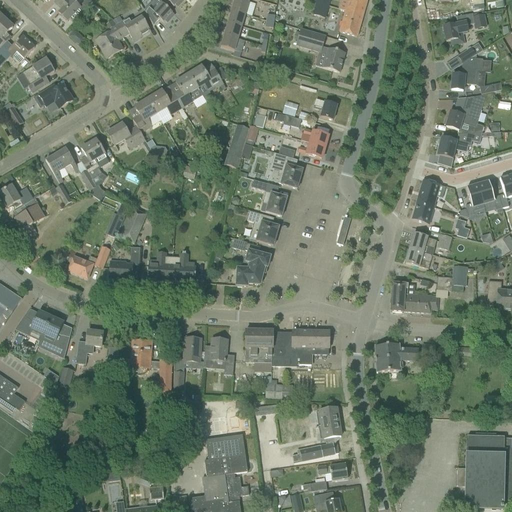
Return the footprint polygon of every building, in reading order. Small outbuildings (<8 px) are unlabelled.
[(94,3),(90,0),(88,0),(80,10),(69,0),(57,0),(55,3),(54,4),(61,11),(58,14),(67,23),(69,21),(74,25),(94,3)] [(156,0),(157,0),(161,4),(167,9),(170,5),(173,8),(177,4),(179,6),(184,0),(183,0),(156,0)] [(237,0),(234,0),(231,12),(245,16),(248,3),(237,0)] [(338,10),(362,18),(367,0),(348,0),(347,3),(341,1),(338,10)] [(316,3),(312,16),(324,19),(328,7),(316,3)] [(149,10),(145,14),(146,16),(153,28),(160,21),(163,24),(166,20),(168,22),(174,16),(167,9),(161,4),(156,9),(152,13),(150,12),(149,10)] [(356,38),(362,18),(338,10),(338,11),(345,12),(339,33),(356,38)] [(228,24),(241,28),(245,16),(231,12),(228,24)] [(453,27),(443,29),(446,43),(451,42),(452,47),(461,45),(464,45),(462,35),(467,33),(466,29),(466,27),(473,26),(473,28),(474,32),(486,29),(484,17),(473,19),(472,16),(455,19),(457,26),(453,27)] [(12,29),(2,18),(0,20),(0,50),(9,41),(4,37),(12,29)] [(116,27),(123,39),(129,35),(134,44),(140,40),(139,39),(150,33),(142,20),(131,26),(128,20),(116,27)] [(238,40),(241,28),(228,24),(224,36),(238,40)] [(123,39),(116,27),(110,31),(111,33),(95,43),(96,42),(100,48),(99,49),(106,61),(119,53),(119,52),(119,53),(114,44),(123,39)] [(301,30),(296,48),(319,55),(326,57),(322,70),(339,74),(344,55),(328,50),(323,49),(326,38),(301,30)] [(70,32),(68,31),(65,34),(68,37),(69,36),(77,44),(81,46),(84,42),(83,39),(78,34),(73,32),(73,33),(71,31),(70,32)] [(234,52),(238,40),(224,36),(220,48),(234,52)] [(15,45),(6,55),(12,60),(13,58),(20,65),(24,60),(27,57),(34,49),(27,42),(28,41),(24,37),(23,39),(22,38),(15,45)] [(471,49),(457,58),(462,66),(470,60),(476,57),(471,49)] [(275,50),(272,60),(278,62),(281,51),(275,50)] [(49,85),(45,79),(54,73),(46,60),(38,65),(32,69),(22,74),(30,87),(28,89),(31,95),(37,92),(41,90),(49,85)] [(452,76),(451,91),(463,93),(463,86),(475,87),(476,73),(480,73),(481,62),(481,61),(470,60),(462,66),(461,77),(452,76)] [(189,76),(197,90),(204,86),(209,94),(218,88),(222,85),(214,72),(215,74),(207,78),(201,68),(189,76)] [(180,92),(174,96),(182,110),(193,103),(192,102),(193,101),(195,103),(202,98),(197,90),(189,76),(175,84),(180,92)] [(493,86),(479,90),(481,97),(494,94),(501,92),(499,85),(493,86)] [(54,86),(33,99),(40,111),(54,102),(54,103),(59,110),(72,102),(63,87),(57,91),(54,86)] [(161,92),(148,100),(157,115),(166,109),(170,116),(182,110),(174,96),(166,101),(161,92)] [(445,120),(443,127),(446,127),(445,128),(459,132),(458,135),(459,135),(468,135),(482,135),(483,128),(477,126),(480,116),(482,108),(484,102),(486,96),(473,99),(467,119),(463,118),(463,117),(459,116),(450,113),(447,121),(445,120)] [(132,121),(136,128),(140,135),(151,128),(147,121),(157,115),(148,100),(134,109),(141,119),(134,123),(133,121),(132,121)] [(316,101),(314,106),(313,111),(321,113),(320,119),(323,119),(332,122),(332,121),(336,108),(337,107),(316,101)] [(286,103),(282,115),(290,117),(294,118),(297,107),(286,103)] [(10,105),(3,109),(6,114),(13,110),(10,105)] [(16,130),(21,126),(24,125),(14,109),(13,110),(6,114),(16,130)] [(300,114),(298,120),(301,121),(307,123),(309,117),(300,114)] [(290,117),(282,115),(282,116),(278,116),(278,117),(276,122),(283,124),(283,126),(298,130),(301,121),(298,120),(290,117)] [(257,117),(254,128),(262,130),(265,119),(258,117),(257,117)] [(140,135),(136,128),(127,134),(122,126),(107,135),(115,148),(125,141),(131,151),(145,142),(140,135)] [(242,154),(244,146),(250,131),(237,127),(230,150),(242,154)] [(250,131),(244,146),(252,149),(254,144),(255,144),(258,130),(257,130),(250,128),(250,131)] [(310,145),(325,149),(328,138),(305,131),(303,137),(312,139),(310,145)] [(459,135),(458,135),(457,143),(441,140),(437,157),(454,161),(456,151),(466,153),(467,147),(471,148),(472,143),(479,145),(482,135),(468,135),(459,135)] [(435,138),(430,154),(435,156),(441,139),(435,138)] [(86,159),(80,162),(86,173),(96,189),(99,188),(101,186),(107,179),(101,175),(97,168),(100,167),(102,168),(107,165),(108,162),(104,156),(101,150),(95,141),(81,150),(86,159)] [(321,161),(325,149),(310,145),(309,151),(300,148),(298,154),(321,161)] [(166,158),(166,153),(167,153),(165,149),(154,148),(149,151),(154,157),(166,158)] [(65,150),(55,156),(64,171),(70,167),(75,175),(79,173),(71,159),(65,150)] [(242,155),(242,154),(230,150),(225,167),(237,170),(242,155)] [(296,191),(302,172),(291,168),(293,161),(274,155),(273,158),(269,170),(278,173),(278,175),(280,176),(278,185),(280,185),(280,186),(296,191)] [(58,175),(64,171),(55,156),(45,162),(50,171),(59,185),(63,183),(58,175)] [(192,183),(195,174),(185,171),(182,179),(192,183)] [(96,189),(86,173),(79,177),(89,193),(96,189)] [(503,196),(498,198),(502,210),(508,209),(506,200),(511,198),(511,183),(510,177),(506,179),(505,177),(500,179),(500,180),(499,180),(503,196)] [(266,185),(253,182),(251,190),(264,193),(266,185)] [(423,182),(417,202),(434,207),(434,206),(436,199),(441,200),(445,189),(439,188),(439,187),(423,182)] [(487,184),(477,187),(483,207),(483,206),(493,203),(493,204),(494,203),(496,211),(496,212),(502,210),(498,198),(493,199),(488,183),(487,183),(487,184)] [(11,187),(0,194),(0,198),(7,209),(15,204),(19,202),(20,202),(23,207),(33,201),(26,190),(16,196),(11,187)] [(470,206),(465,207),(466,211),(468,218),(474,217),(473,214),(484,210),(483,206),(483,207),(477,187),(466,190),(465,190),(470,206)] [(64,208),(71,203),(61,188),(54,192),(56,195),(64,208)] [(102,193),(99,188),(96,189),(89,193),(89,194),(93,198),(102,193)] [(102,192),(102,193),(93,198),(100,203),(105,194),(102,192)] [(285,206),(286,199),(265,194),(262,205),(267,207),(265,214),(281,219),(284,209),(283,209),(284,205),(285,206)] [(32,202),(22,208),(23,208),(23,207),(27,213),(22,216),(14,221),(14,222),(16,221),(22,231),(20,232),(21,233),(21,232),(26,241),(36,235),(31,227),(42,220),(36,210),(38,208),(34,201),(32,202)] [(158,208),(157,214),(161,215),(161,216),(173,219),(176,204),(164,202),(162,209),(158,208)] [(416,207),(411,222),(428,227),(434,207),(417,202),(415,206),(416,207)] [(213,218),(216,211),(210,208),(207,215),(213,218)] [(131,209),(118,239),(134,246),(147,216),(131,209)] [(460,213),(458,217),(468,220),(468,218),(466,211),(460,213)] [(273,248),(278,229),(268,226),(270,219),(260,216),(249,213),(246,222),(254,225),(252,230),(259,232),(256,243),(263,245),(273,248)] [(116,217),(110,230),(119,233),(124,220),(116,217)] [(457,221),(454,230),(458,232),(456,238),(466,241),(469,232),(463,230),(465,224),(457,221)] [(69,241),(49,224),(41,233),(48,239),(35,255),(41,260),(42,259),(49,266),(64,248),(63,248),(69,241)] [(409,250),(422,254),(431,257),(433,250),(434,246),(435,242),(423,238),(413,236),(409,250)] [(452,240),(440,237),(437,250),(448,253),(449,250),(452,240)] [(490,237),(481,240),(482,244),(489,246),(492,244),(490,237)] [(231,250),(244,253),(247,244),(234,241),(231,250)] [(118,244),(112,248),(115,253),(121,249),(118,244)] [(73,259),(68,274),(87,281),(93,267),(102,271),(109,252),(102,249),(97,261),(90,258),(87,264),(73,259)] [(422,254),(409,250),(405,265),(415,268),(427,271),(431,257),(422,254)] [(130,251),(130,264),(133,264),(132,268),(138,268),(139,252),(130,251)] [(248,271),(263,275),(264,269),(267,269),(268,264),(269,265),(270,260),(270,259),(270,258),(260,256),(248,252),(246,261),(243,260),(241,270),(248,271)] [(147,271),(147,281),(195,284),(195,274),(196,269),(194,269),(194,266),(179,265),(179,260),(165,259),(165,264),(156,263),(148,263),(147,271)] [(110,262),(108,280),(131,282),(132,268),(133,264),(130,264),(110,262)] [(498,262),(491,266),(496,274),(503,270),(498,262)] [(452,268),(452,280),(466,281),(466,275),(475,276),(475,273),(472,273),(472,271),(466,271),(466,270),(452,268)] [(237,289),(240,289),(242,289),(242,288),(247,288),(247,286),(260,287),(263,275),(248,271),(241,270),(237,270),(235,288),(237,288),(237,289)] [(451,286),(451,287),(465,288),(466,281),(452,280),(451,286)] [(392,285),(390,304),(403,305),(404,297),(407,297),(407,296),(414,297),(414,296),(415,287),(407,286),(408,282),(401,281),(401,286),(392,285)] [(511,311),(511,292),(500,291),(501,284),(488,283),(486,307),(487,307),(487,302),(497,303),(496,311),(511,311)] [(8,321),(21,301),(0,286),(0,319),(2,317),(8,321)] [(403,305),(390,304),(390,313),(403,314),(430,315),(430,312),(437,312),(438,302),(438,298),(414,297),(414,296),(414,297),(407,296),(407,297),(404,297),(403,305)] [(24,318),(15,332),(28,338),(31,331),(43,336),(51,319),(38,313),(38,315),(33,325),(30,323),(31,323),(25,319),(24,318)] [(51,319),(43,336),(55,341),(49,354),(63,361),(69,339),(61,337),(61,338),(59,337),(58,336),(63,326),(64,325),(51,319)] [(272,332),(271,332),(271,333),(246,332),(245,332),(245,342),(244,365),(254,366),(254,375),(270,375),(271,368),(271,334),(272,334),(272,332)] [(78,343),(75,365),(85,367),(87,355),(92,356),(94,349),(100,350),(101,344),(102,334),(87,333),(86,342),(86,344),(78,343)] [(271,368),(287,369),(297,369),(297,367),(311,367),(311,357),(328,357),(328,350),(329,333),(292,333),(292,335),(272,334),(271,334),(271,368)] [(183,342),(182,350),(184,350),(183,364),(191,364),(200,364),(201,341),(192,340),(193,338),(185,338),(185,340),(184,340),(184,342),(183,342)] [(204,348),(203,364),(203,365),(203,370),(215,371),(216,364),(225,364),(227,343),(212,341),(211,348),(205,348),(204,348)] [(126,361),(126,369),(130,370),(132,370),(132,371),(132,372),(133,374),(134,375),(135,376),(136,377),(138,377),(139,378),(141,378),(142,377),(143,377),(144,376),(145,376),(146,374),(147,373),(147,372),(148,371),(149,371),(159,371),(160,364),(150,364),(150,363),(150,354),(151,344),(132,343),(131,353),(131,362),(126,361)] [(434,347),(422,346),(421,357),(434,358),(434,347)] [(399,347),(374,349),(376,375),(386,375),(400,374),(400,363),(417,364),(418,352),(399,351),(399,347)] [(451,349),(450,356),(476,358),(476,351),(451,349)] [(159,371),(158,394),(161,395),(169,395),(172,364),(160,363),(160,364),(159,371)] [(224,366),(223,377),(232,378),(233,367),(224,366)] [(43,377),(55,386),(60,379),(47,371),(43,377)] [(64,371),(60,388),(68,390),(72,372),(64,371)] [(182,397),(184,375),(176,374),(173,396),(182,397)] [(0,400),(7,405),(8,405),(19,412),(25,404),(18,399),(13,396),(14,395),(18,389),(7,382),(0,377),(0,400)] [(271,387),(265,387),(265,401),(291,402),(292,388),(271,387)] [(277,407),(256,410),(257,417),(278,414),(277,407)] [(321,428),(340,425),(339,421),(338,421),(336,410),(326,412),(316,414),(318,424),(320,423),(321,428)] [(36,411),(32,417),(34,418),(43,425),(47,419),(36,411)] [(34,418),(30,423),(34,426),(40,430),(43,425),(34,418)] [(340,425),(321,428),(324,440),(324,441),(325,441),(327,447),(335,445),(339,439),(341,438),(339,429),(341,428),(340,425)] [(457,478),(456,488),(465,489),(464,502),(464,509),(495,510),(504,510),(504,503),(511,502),(511,450),(511,440),(504,440),(504,439),(495,438),(495,436),(475,435),(475,440),(466,440),(465,471),(457,471),(457,478)] [(204,498),(189,500),(190,511),(240,511),(239,506),(239,503),(237,503),(236,499),(249,497),(248,488),(241,489),(239,479),(235,480),(234,476),(247,474),(246,464),(245,457),(242,437),(205,442),(208,462),(204,463),(206,479),(202,480),(204,498)] [(300,457),(293,458),(294,464),(302,462),(321,458),(322,459),(328,457),(338,455),(336,445),(335,445),(327,447),(300,453),(300,457)] [(325,467),(316,469),(317,477),(324,476),(325,483),(331,483),(347,481),(345,466),(325,468),(325,467)] [(119,472),(107,474),(107,478),(113,477),(114,482),(120,481),(119,472)] [(309,486),(303,487),(304,495),(310,494),(326,492),(325,483),(309,486)] [(149,490),(150,503),(164,501),(162,488),(149,490)] [(332,494),(312,498),(315,511),(339,511),(338,501),(334,502),(332,494)] [(301,510),(298,496),(291,498),(294,511),(301,510)] [(280,500),(281,507),(290,505),(288,498),(280,500)] [(82,511),(80,500),(67,502),(69,511),(82,511)]
